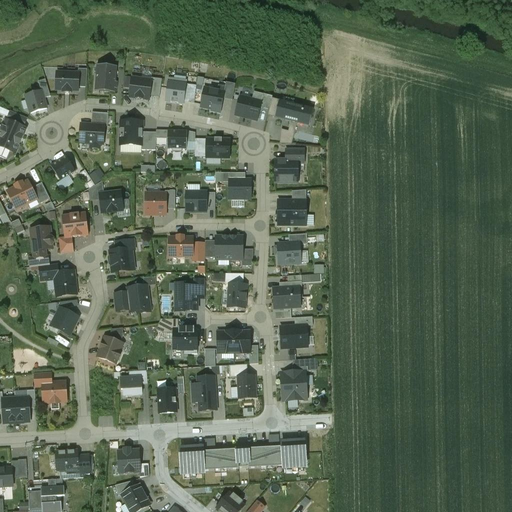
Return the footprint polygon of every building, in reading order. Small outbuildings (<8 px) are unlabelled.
[(117,68),(97,66),(95,88),(117,90),(118,83),(116,83),(117,68)] [(79,74),(78,88),(87,88),(87,71),(79,70),(78,74),(79,74)] [(57,73),(56,91),(63,92),(63,93),(72,94),(72,92),(78,92),(78,88),(79,74),(78,74),(57,73)] [(134,76),(131,95),(152,98),(155,79),(134,76)] [(168,78),(165,100),(185,103),(188,81),(168,78)] [(38,83),(41,92),(42,92),(44,100),(51,98),(46,81),(38,83)] [(41,92),(26,97),(31,115),(47,110),(44,100),(42,92),(41,92)] [(263,95),(254,93),(252,100),(240,97),(236,117),(257,122),(263,95)] [(232,100),(204,94),(200,112),(228,118),(232,100)] [(314,115),(279,107),(275,127),(310,135),(314,115)] [(11,113),(7,122),(24,129),(28,120),(11,113)] [(92,114),(92,126),(104,127),(104,128),(108,128),(109,115),(92,114)] [(7,122),(6,121),(0,133),(0,148),(1,149),(0,150),(0,157),(7,161),(10,152),(16,155),(27,130),(24,129),(7,122)] [(143,123),(121,122),(120,146),(142,147),(143,123)] [(81,126),(80,145),(91,145),(91,149),(100,150),(100,146),(103,146),(104,128),(104,127),(92,126),(81,126)] [(187,132),(168,132),(167,150),(172,150),(172,153),(179,153),(179,151),(179,153),(182,153),(182,150),(187,151),(187,132)] [(209,137),(209,158),(231,158),(231,137),(209,137)] [(66,158),(51,167),(61,182),(76,172),(66,158)] [(297,162),(275,161),(275,184),(297,184),(297,162)] [(96,184),(106,178),(101,168),(90,175),(96,184)] [(251,181),(231,181),(231,190),(230,190),(229,200),(249,200),(249,193),(251,193),(251,181)] [(16,189),(7,193),(16,211),(36,201),(37,200),(31,190),(28,183),(23,185),(22,183),(15,187),(16,189)] [(102,183),(89,191),(90,203),(100,201),(99,195),(104,195),(102,183)] [(42,184),(31,190),(37,200),(36,201),(39,206),(50,200),(42,184)] [(104,195),(99,195),(100,201),(102,214),(122,212),(120,193),(104,195)] [(206,193),(186,193),(186,213),(206,213),(206,193)] [(166,195),(146,195),(146,216),(166,216),(166,195)] [(306,202),(278,202),(278,227),(306,227),(306,202)] [(85,215),(62,218),(62,217),(61,218),(62,219),(64,239),(64,240),(71,239),(72,239),(80,238),(81,238),(87,237),(88,237),(88,236),(85,216),(86,216),(85,215)] [(49,229),(31,231),(34,259),(45,257),(44,251),(52,250),(51,246),(53,244),(52,240),(50,238),(49,229)] [(192,239),(184,239),(184,238),(177,238),(177,239),(169,239),(169,258),(192,258),(192,239)] [(229,238),(216,238),(216,261),(229,261),(229,238)] [(242,238),(229,238),(229,261),(242,261),(242,238)] [(71,239),(64,240),(64,239),(58,239),(60,255),(73,253),(73,252),(72,240),(72,239),(71,239)] [(133,241),(115,243),(116,252),(129,250),(129,251),(134,250),(133,241)] [(299,244),(278,245),(279,266),(300,264),(299,244)] [(116,252),(109,253),(111,266),(112,273),(130,271),(129,264),(131,264),(129,251),(129,250),(116,252)] [(34,259),(29,259),(31,269),(39,268),(48,266),(47,257),(45,257),(34,259)] [(48,266),(39,268),(41,282),(55,281),(54,275),(58,274),(57,265),(48,266)] [(58,274),(54,275),(55,281),(57,298),(76,296),(73,273),(58,274)] [(198,288),(185,288),(185,285),(178,285),(177,285),(170,285),(170,292),(175,292),(175,313),(185,313),(185,312),(198,312),(198,288)] [(246,287),(229,286),(228,308),(245,309),(246,287)] [(147,287),(127,290),(127,294),(122,294),(124,312),(129,311),(130,314),(137,313),(137,315),(150,313),(147,287)] [(299,288),(274,290),(275,313),(291,312),(291,309),(300,309),(299,288)] [(122,294),(114,295),(117,313),(124,312),(122,294)] [(64,311),(79,310),(78,301),(63,302),(64,311)] [(78,318),(60,309),(57,315),(56,314),(50,327),(69,336),(78,318)] [(306,327),(280,328),(282,350),(308,348),(306,327)] [(122,329),(110,331),(111,337),(110,340),(120,344),(123,336),(122,329)] [(198,331),(192,331),(192,330),(181,330),(181,331),(173,331),(173,352),(197,352),(198,331)] [(234,354),(234,333),(217,334),(218,354),(234,354)] [(250,354),(250,333),(234,333),(234,354),(250,354)] [(110,340),(105,338),(97,358),(115,365),(117,360),(118,361),(121,353),(119,353),(122,345),(110,340)] [(206,367),(216,367),(217,349),(206,349),(206,367)] [(146,372),(128,373),(129,379),(141,378),(141,384),(147,383),(146,372)] [(305,373),(281,374),(283,402),(307,401),(305,373)] [(51,375),(34,376),(34,388),(42,388),(42,384),(51,384),(51,375)] [(254,377),(238,378),(240,400),(256,399),(254,377)] [(129,379),(120,380),(121,391),(123,390),(123,397),(142,396),(141,384),(141,378),(129,379)] [(217,411),(214,378),(197,379),(198,386),(192,386),(193,404),(199,404),(200,412),(217,411)] [(51,384),(42,384),(42,388),(43,404),(51,404),(51,405),(59,404),(59,403),(66,403),(65,383),(51,384)] [(175,390),(158,391),(159,415),(177,414),(175,390)] [(3,399),(5,424),(32,423),(31,398),(3,399)] [(304,441),(282,443),(282,451),(283,467),(283,469),(306,468),(304,441)] [(202,448),(180,449),(182,476),(204,474),(204,472),(203,456),(202,448)] [(282,451),(248,453),(248,449),(237,450),(237,454),(203,456),(204,472),(215,472),(215,470),(227,470),(227,471),(239,470),(239,469),(248,468),(248,469),(260,469),(260,467),(272,467),(273,468),(283,467),(282,451)] [(76,452),(56,453),(57,472),(66,471),(67,474),(78,473),(77,458),(76,452)] [(119,453),(120,473),(140,472),(138,452),(119,453)] [(88,457),(77,458),(78,473),(89,472),(88,457)] [(26,461),(18,461),(19,479),(27,479),(26,461)] [(11,469),(0,470),(0,488),(12,487),(12,488),(12,487),(11,469)] [(119,496),(127,511),(141,511),(152,507),(141,485),(119,496)] [(64,487),(40,489),(42,511),(41,511),(61,511),(61,504),(56,504),(56,498),(64,498),(64,487)] [(41,492),(28,493),(29,511),(41,510),(42,511),(41,492)]
